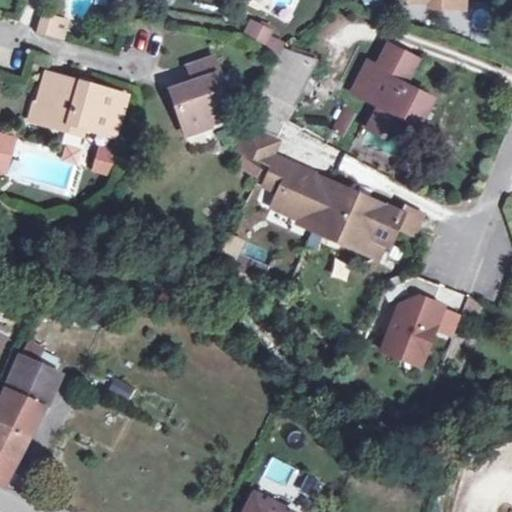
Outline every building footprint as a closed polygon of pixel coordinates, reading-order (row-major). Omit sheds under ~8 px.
[(363,0),(367,9),(384,2),(383,0),(363,0)] [(36,32),(53,37),(58,20),(41,15),(36,28),(36,32)] [(66,22),(58,20),(53,37),(61,39),(66,22)] [(353,92),(379,106),(397,116),(415,125),(428,99),(403,85),(416,60),(387,45),(374,72),(364,67),(358,80),(359,81),(353,92)] [(262,109),(282,120),(314,62),(281,50),(278,56),(253,104),(262,109)] [(205,114),(225,106),(214,76),(219,74),(213,58),(185,68),(190,83),(169,91),(185,134),(208,126),(208,124),(205,114)] [(46,73),(37,104),(33,121),(66,130),(68,123),(83,128),(113,137),(124,97),(46,73)] [(27,119),(33,121),(37,104),(32,102),(27,119)] [(228,116),(225,106),(205,114),(208,124),(228,116)] [(344,135),(355,112),(342,106),(331,128),(344,135)] [(385,139),(397,116),(379,106),(367,130),(385,139)] [(81,134),(83,128),(68,123),(66,130),(81,134)] [(274,143),(244,130),(235,151),(264,164),(274,143)] [(0,142),(0,173),(1,174),(10,145),(0,142)] [(100,148),(96,171),(109,173),(113,150),(100,148)] [(288,166),(273,159),(259,190),(273,199),(277,210),(298,219),(300,213),(315,219),(313,225),(311,229),(361,251),(367,237),(387,246),(395,228),(400,216),(384,209),(376,212),(364,206),(366,201),(330,185),(328,191),(313,184),(315,178),(288,166)] [(330,185),(315,178),(313,184),(328,191),(330,185)] [(384,209),(366,201),(364,206),(376,212),(384,209)] [(403,210),(400,216),(395,228),(412,236),(420,218),(403,210)] [(300,213),(298,219),(313,225),(315,219),(300,213)] [(367,237),(361,251),(381,260),(387,246),(367,237)] [(441,237),(438,249),(460,254),(463,242),(441,237)] [(483,295),(497,300),(506,269),(492,265),(483,295)] [(442,286),(416,277),(401,283),(408,301),(397,305),(384,352),(404,359),(408,347),(427,354),(445,307),(435,303),(442,286)] [(26,340),(20,355),(32,360),(39,346),(26,340)] [(427,354),(408,347),(404,359),(422,366),(427,354)] [(44,405),(57,375),(58,373),(32,360),(20,355),(6,388),(44,405)] [(44,405),(6,388),(0,401),(0,452),(15,459),(44,405)] [(15,459),(0,452),(0,483),(1,484),(15,459)] [(446,454),(439,480),(446,482),(448,476),(453,478),(459,458),(446,454)] [(283,487),(292,465),(272,457),(263,478),(283,487)] [(296,511),(257,490),(244,511),(296,511)]
